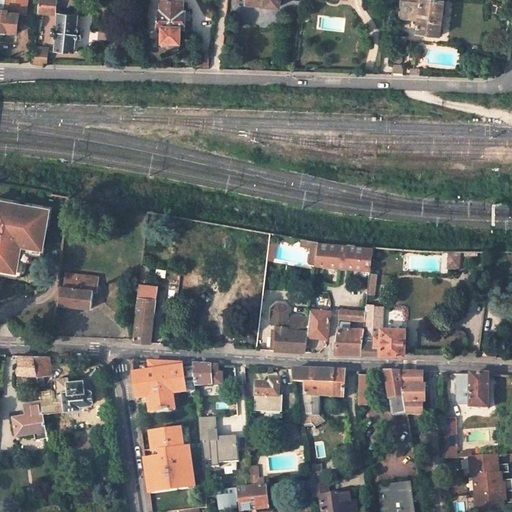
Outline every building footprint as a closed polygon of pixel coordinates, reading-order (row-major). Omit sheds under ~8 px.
[(0,29),(17,31),(19,13),(25,14),(26,0),(3,0),(2,9),(0,8),(0,29)] [(39,0),(38,11),(54,13),(55,0),(39,0)] [(183,11),(183,0),(162,0),(162,10),(159,10),(159,27),(164,27),(163,41),(180,41),(180,28),(185,28),(185,19),(186,11),(183,11)] [(417,32),(440,35),(444,0),(400,0),(399,17),(419,19),(417,32)] [(54,50),(74,52),(76,38),(81,38),(82,29),(77,28),(79,15),(58,12),(57,26),(52,26),(51,35),(56,36),(54,50)] [(33,61),(47,62),(48,50),(34,48),(33,61)] [(49,209),(0,200),(0,268),(22,272),(25,273),(27,262),(31,262),(32,255),(43,257),(44,249),(42,249),(44,240),(36,238),(38,224),(46,225),(49,209)] [(146,217),(157,219),(158,213),(147,210),(146,217)] [(318,242),(310,240),(309,246),(311,249),(311,253),(317,254),(318,242)] [(373,249),(318,244),(315,265),(315,266),(371,270),(373,249)] [(450,251),(449,268),(461,268),(462,252),(450,251)] [(229,288),(230,259),(203,258),(202,290),(214,291),(214,287),(229,288)] [(148,279),(150,265),(141,264),(140,278),(148,279)] [(22,272),(0,268),(0,274),(21,278),(22,272)] [(58,304),(91,308),(94,291),(97,291),(98,278),(66,274),(65,278),(61,277),(58,304)] [(151,343),(157,286),(139,284),(138,297),(139,297),(135,339),(134,342),(151,343)] [(136,313),(137,301),(130,300),(129,312),(136,313)] [(275,330),(274,350),(304,351),(306,335),(309,317),(286,316),(287,309),(282,304),(275,304),(271,309),(270,320),(275,330)] [(364,330),(361,354),(388,354),(403,355),(403,352),(404,328),(383,327),(383,307),(367,307),(366,311),(365,321),(364,330)] [(329,311),(310,308),(309,317),(306,335),(327,338),(329,311)] [(366,311),(340,309),(339,317),(361,320),(365,321),(366,311)] [(360,330),(338,327),(335,353),(361,354),(364,330),(360,330)] [(19,355),(18,374),(28,374),(30,385),(39,385),(37,375),(34,356),(19,355)] [(44,374),(51,373),(48,357),(34,356),(37,375),(44,374)] [(181,364),(149,362),(150,372),(134,374),(137,399),(150,398),(151,403),(149,404),(150,413),(169,411),(168,401),(174,400),(173,394),(196,391),(193,367),(181,368),(181,364)] [(222,373),(218,373),(218,366),(193,364),(196,387),(222,384),(222,373)] [(303,383),(334,383),(335,370),(291,369),(293,383),(303,383)] [(334,383),(303,383),(304,396),(307,415),(299,416),(301,429),(311,428),(314,432),(325,426),(319,416),(319,396),(343,397),(346,370),(335,370),(334,383)] [(357,404),(365,404),(366,371),(358,371),(357,404)] [(383,372),(392,416),(406,413),(403,396),(398,372),(383,372)] [(424,386),(422,386),(421,373),(398,372),(403,396),(406,413),(406,414),(421,414),(422,403),(423,403),(424,386)] [(47,391),(44,374),(37,375),(39,385),(40,392),(47,391)] [(487,408),(488,374),(461,374),(460,401),(470,402),(470,408),(487,408)] [(47,391),(40,392),(41,400),(44,417),(50,416),(49,410),(66,407),(66,409),(80,407),(80,405),(93,403),(91,388),(86,389),(84,377),(70,380),(69,377),(58,379),(60,396),(56,397),(55,390),(47,391)] [(278,405),(279,379),(270,378),(270,382),(257,381),(255,404),(278,405)] [(41,400),(24,403),(25,414),(13,416),(17,435),(34,432),(36,439),(47,438),(44,417),(41,400)] [(206,417),(199,418),(203,460),(212,460),(212,467),(220,467),(220,463),(240,462),(238,436),(218,437),(215,432),(207,433),(206,417)] [(217,417),(206,417),(207,433),(215,432),(218,437),(217,417)] [(456,437),(456,418),(443,419),(443,437),(456,437)] [(150,494),(196,487),(190,448),(183,449),(181,436),(180,429),(151,433),(153,453),(155,453),(161,452),(161,458),(156,459),(145,460),(150,494)] [(183,449),(190,448),(188,435),(181,436),(183,449)] [(473,476),(475,508),(503,506),(503,499),(502,495),(511,494),(511,491),(511,483),(501,484),(501,481),(500,473),(508,473),(507,465),(498,465),(497,455),(469,457),(470,476),(473,476)] [(312,498),(320,497),(321,511),(355,511),(356,511),(355,501),(350,501),(349,493),(330,495),(328,480),(326,478),(309,480),(312,498)] [(288,482),(289,490),(305,487),(304,480),(288,482)] [(412,511),(408,483),(379,487),(381,511),(412,511)] [(252,486),(216,491),(217,497),(219,508),(236,506),(236,503),(239,502),(240,511),(268,508),(265,485),(258,486),(252,486)]
